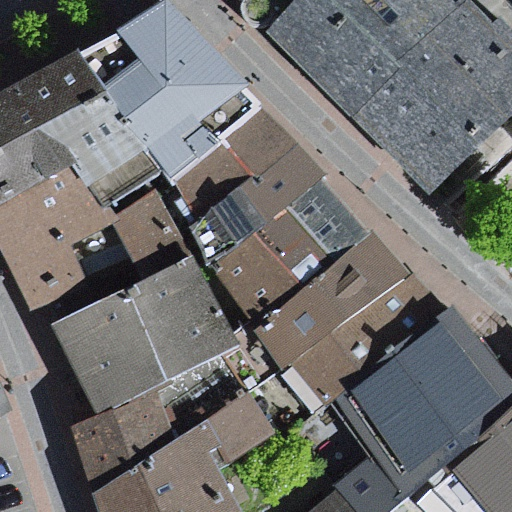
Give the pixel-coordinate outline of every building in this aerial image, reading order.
[(201,121),(221,144),(262,110),(242,88),(249,83),(168,0),(121,30),(144,56),(201,121)] [(234,0),(272,32),(301,0),(234,0)] [(492,27),(471,0),(470,0),(457,11),(447,0),(301,0),(272,32),(355,113),(432,187),(511,107),(511,29),(503,20),(492,27)] [(147,144),(164,166),(175,182),(221,144),(201,121),(144,56),(121,30),(101,41),(81,52),(105,85),(147,144)] [(164,166),(147,144),(105,85),(81,52),(24,83),(0,95),(0,198),(75,163),(89,182),(106,208),(164,166)] [(221,144),(175,182),(206,218),(298,143),(290,136),(262,110),(221,144)] [(206,218),(191,230),(215,266),(287,207),(320,179),(324,174),(319,169),(298,143),(206,218)] [(71,243),(114,223),(106,208),(89,182),(75,163),(0,198),(0,237),(39,310),(90,285),(71,243)] [(320,179),(287,207),(215,266),(255,325),(335,264),(373,235),(320,179)] [(285,369),(295,361),(409,275),(382,246),(373,235),(335,264),(255,325),(285,369)] [(230,344),(191,261),(60,323),(80,364),(99,406),(230,344)] [(295,361),(327,401),(441,313),(421,290),(409,275),(295,361)] [(278,435),(247,389),(174,444),(154,398),(100,420),(73,430),(99,511),(511,511),(511,369),(453,319),(337,404),(278,435)]
